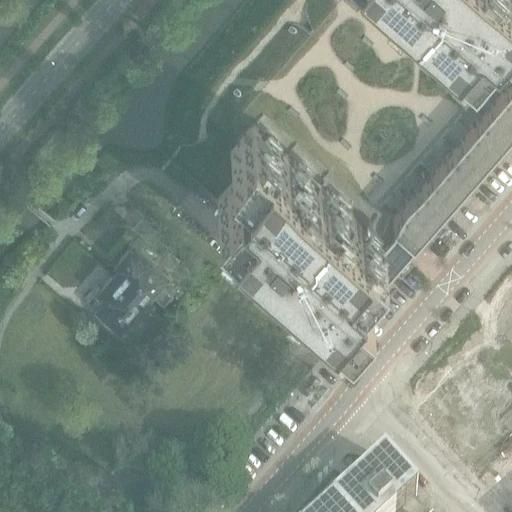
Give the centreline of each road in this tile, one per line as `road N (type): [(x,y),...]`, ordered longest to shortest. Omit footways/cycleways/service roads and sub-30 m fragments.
road 1 (unclassified): [(362,392),(511,218)]
road 2 (tertiary): [(0,137),(119,0)]
road 3 (unclassified): [(254,511),(362,392)]
road 4 (unclassified): [(467,511),(362,392)]
